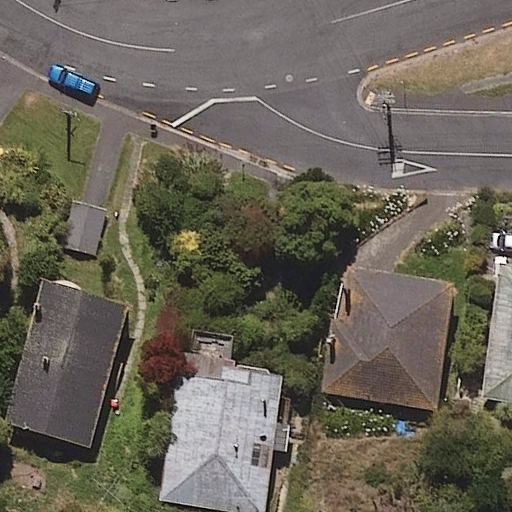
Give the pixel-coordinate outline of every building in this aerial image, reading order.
[(108,211),(67,200),(55,244),(96,255),(108,211)] [(511,264),(510,265),(486,397),(511,401),(511,264)] [(463,286),(360,269),(352,320),(340,318),(328,392),(442,411),(463,286)] [(137,308),(54,282),(10,422),(93,448),(137,308)] [(266,511),(293,376),(193,356),(165,499),(232,511),(266,511)]
